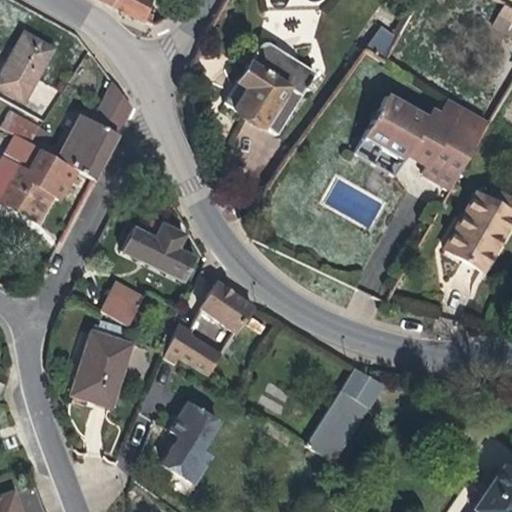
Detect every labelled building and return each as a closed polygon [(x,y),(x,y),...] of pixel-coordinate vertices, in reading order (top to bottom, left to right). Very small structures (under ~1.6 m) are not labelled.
[(97,0),(129,16),(142,22),(147,24),(150,16),(145,14),(149,0),(97,0)] [(381,63),(419,0),(411,0),(390,34),(378,26),(363,52),(381,63)] [(511,37),(511,10),(502,6),(491,27),(511,37)] [(0,90),(22,103),(51,50),(22,34),(0,73),(0,90)] [(306,91),(312,83),(309,81),(314,74),(267,45),(258,47),(241,72),(221,104),(261,129),(262,128),(275,136),(304,90),(306,91)] [(90,122),(116,136),(130,108),(111,82),(90,122)] [(446,189),(485,122),(445,99),(436,115),(429,111),(424,120),(384,97),(375,114),(373,113),(369,120),(371,120),(361,138),(401,161),(406,153),(416,158),(426,164),(420,174),(446,189)] [(38,128),(8,111),(0,125),(0,129),(14,137),(14,136),(29,144),(38,128)] [(106,156),(116,136),(90,122),(80,116),(56,158),(55,160),(74,171),(92,181),(106,156)] [(40,150),(49,134),(38,128),(29,144),(40,150)] [(11,176),(51,197),(57,201),(64,188),(74,171),(55,160),(40,152),(41,150),(40,150),(29,144),(14,136),(14,137),(2,159),(15,167),(11,176)] [(51,197),(11,176),(5,185),(14,189),(5,207),(36,224),(51,197)] [(0,204),(5,207),(14,189),(5,185),(0,194),(0,204)] [(511,223),(511,199),(498,191),(491,203),(511,214),(511,217),(509,222),(511,223)] [(509,222),(511,217),(511,214),(491,203),(474,194),(442,250),(464,263),(481,272),(509,222)] [(153,239),(160,225),(153,221),(148,230),(145,236),(153,239)] [(182,283),(193,259),(176,251),(181,238),(180,235),(160,225),(153,239),(145,236),(131,229),(119,252),(182,283)] [(233,334),(251,308),(234,296),(215,283),(197,309),(233,334)] [(141,298),(113,284),(108,292),(137,307),(141,298)] [(126,327),(137,307),(108,292),(98,311),(126,327)] [(219,356),(187,337),(189,332),(176,324),(161,359),(174,366),(176,357),(206,376),(219,356)] [(108,408),(128,346),(89,333),(69,395),(85,401),(84,406),(87,407),(91,409),(93,403),(108,408)] [(365,409),(380,386),(352,369),(338,391),(365,409)] [(331,464),(365,409),(338,391),(303,446),(331,464)] [(209,456),(200,451),(216,424),(185,404),(167,432),(177,438),(160,465),(177,475),(192,485),(209,456)] [(511,511),(511,478),(498,470),(494,476),(488,472),(482,481),(477,477),(471,485),(482,492),(469,511),(511,511)] [(18,511),(12,493),(0,497),(0,511),(18,511)]
